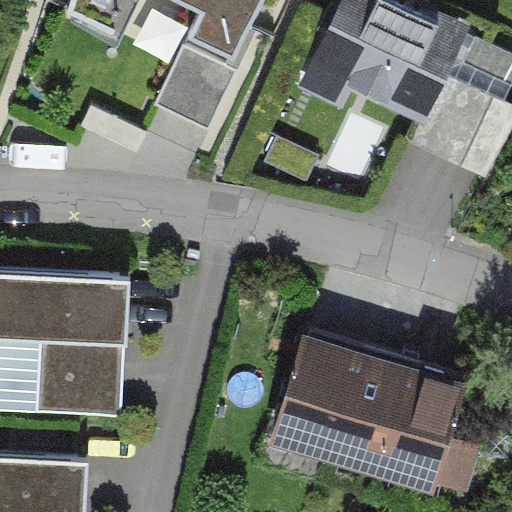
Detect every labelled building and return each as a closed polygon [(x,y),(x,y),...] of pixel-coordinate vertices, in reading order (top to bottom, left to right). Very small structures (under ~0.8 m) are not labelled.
[(278,0),(64,0),(60,10),(240,88),(278,0)] [(469,20),(424,0),(346,0),(309,85),(418,134),(469,20)] [(134,280),(0,271),(0,343),(44,347),(40,413),(125,418),(134,280)] [(357,344),(301,328),(267,441),(323,458),(357,344)] [(414,361),(357,344),(323,458),(380,475),(414,361)] [(470,378),(414,361),(380,475),(436,491),(470,378)] [(87,511),(91,468),(0,461),(0,511),(87,511)]
